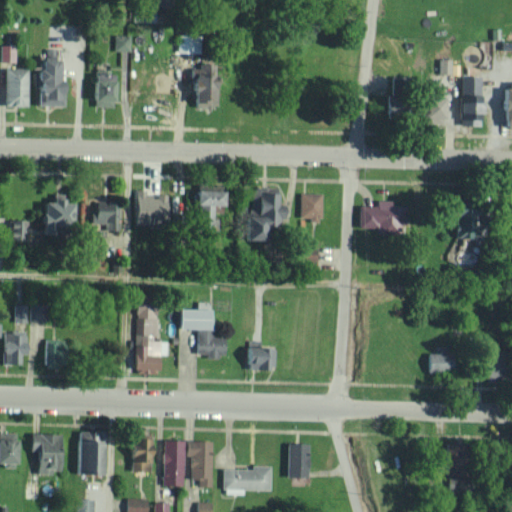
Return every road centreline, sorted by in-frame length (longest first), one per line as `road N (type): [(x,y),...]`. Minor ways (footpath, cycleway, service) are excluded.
road 1 (residential): [(511,413),(0,396)]
road 2 (residential): [(511,159),(0,146)]
road 3 (residential): [(359,511),(336,408),(351,156)]
road 4 (residential): [(351,156),(372,0)]
